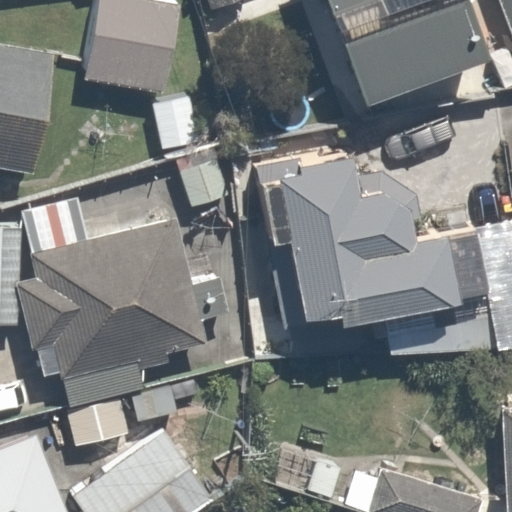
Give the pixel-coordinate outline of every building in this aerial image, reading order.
[(168,0),(80,0),(70,73),(157,85),(168,0)] [(304,0),(342,94),(467,44),(449,0),(304,0)] [(511,0),(490,0),(504,38),(511,34),(511,0)] [(41,40),(0,31),(0,155),(18,158),(41,40)] [(440,281),(428,215),(386,223),(378,174),(344,180),(337,139),(243,156),(271,311),(440,281)] [(158,209),(20,250),(24,265),(5,271),(36,377),(50,372),(60,403),(138,380),(129,349),(194,330),(158,209)] [(511,390),(501,391),(502,504),(511,503),(511,390)] [(174,511),(206,488),(157,423),(58,498),(68,511),(174,511)] [(0,511),(57,511),(26,429),(0,438),(0,511)] [(223,511),(206,488),(174,511),(223,511)]
